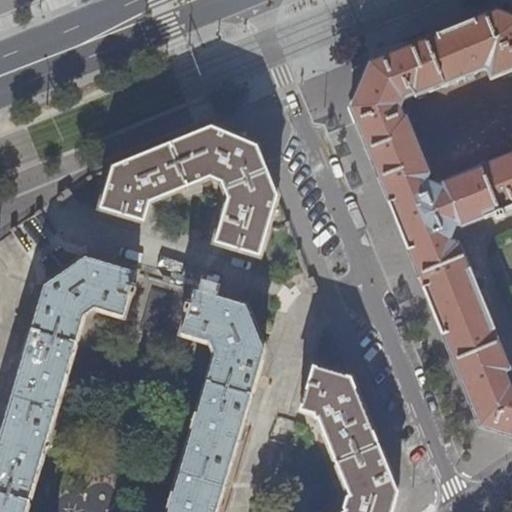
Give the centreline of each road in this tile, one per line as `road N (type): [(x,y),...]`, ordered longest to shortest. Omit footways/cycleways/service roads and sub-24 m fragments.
road 1 (residential): [(461,511),(254,0)]
road 2 (primary): [(0,93),(233,0)]
road 3 (primary): [(140,0),(0,56)]
